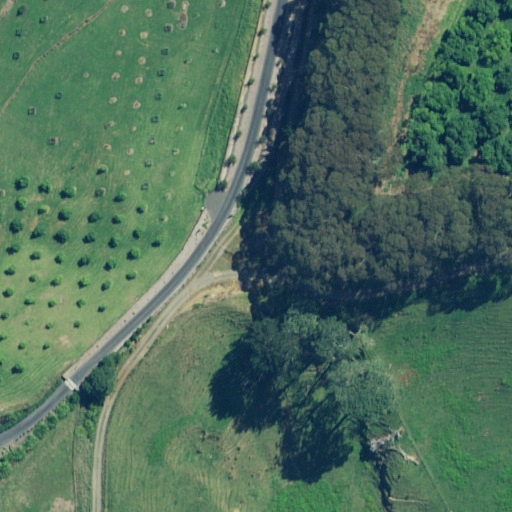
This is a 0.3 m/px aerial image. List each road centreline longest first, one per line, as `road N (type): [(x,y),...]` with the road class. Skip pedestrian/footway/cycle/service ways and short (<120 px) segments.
road 1 (track): [(511,238),(360,245),(204,287),(121,349)]
road 2 (track): [(110,511),(121,349)]
road 3 (track): [(121,349),(0,425)]
